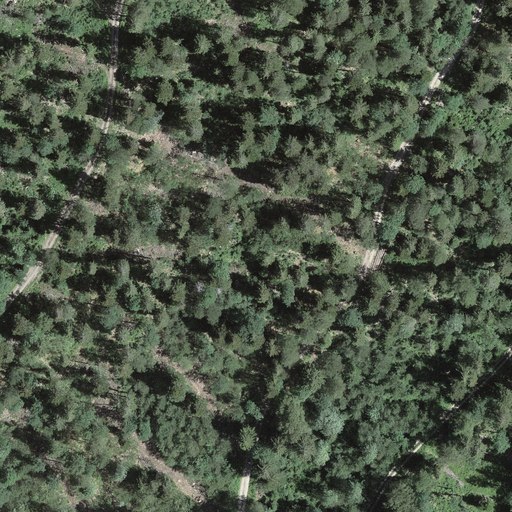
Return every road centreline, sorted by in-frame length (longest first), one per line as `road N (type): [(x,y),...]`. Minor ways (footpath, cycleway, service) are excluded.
road 1 (track): [(241,511),(265,407),(361,277),(401,154),(470,34),(479,0)]
road 2 (track): [(0,312),(39,263),(94,161),(111,105),(123,0)]
road 3 (track): [(511,349),(387,479),(368,511)]
